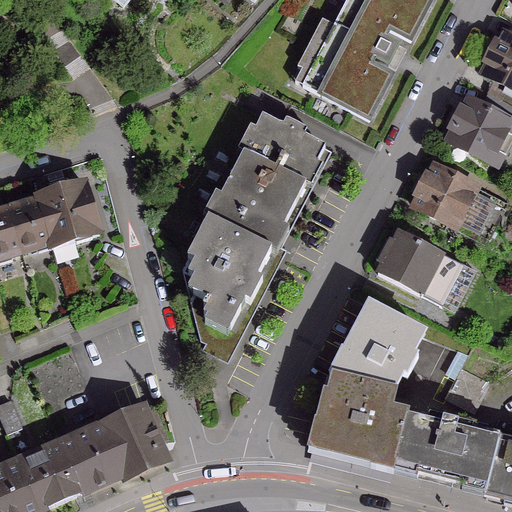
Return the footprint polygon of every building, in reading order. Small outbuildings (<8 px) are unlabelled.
[(427,0),(347,0),(300,89),(367,124),(390,81),(360,65),(378,29),(408,45),(431,2),(427,0)] [(484,65),(486,66),(481,77),(492,83),(485,96),(486,96),(511,110),(511,108),(511,41),(502,36),(496,47),(494,46),(484,65)] [(383,60),(388,51),(379,47),(374,55),(383,60)] [(450,131),(452,133),(446,143),(488,165),(509,126),(511,127),(511,110),(486,96),(479,109),(467,103),(462,114),(460,112),(450,131)] [(207,222),(206,221),(180,271),(198,344),(223,357),(253,298),(274,257),(275,256),(269,254),(294,206),(323,151),(260,119),(207,222)] [(414,198),(417,199),(411,210),(484,248),(503,212),(472,196),(474,191),(433,170),(427,180),(424,179),(414,198)] [(0,214),(0,262),(50,247),(51,251),(98,237),(82,186),(78,188),(77,187),(45,197),(33,200),(34,204),(30,205),(1,214),(0,214)] [(418,298),(439,258),(398,236),(392,247),(390,245),(380,264),(382,266),(377,276),(418,298)] [(370,312),(369,314),(333,381),(393,397),(393,396),(390,395),(420,338),(370,312)] [(488,386),(459,372),(444,401),(472,415),(488,386)] [(482,500),(483,500),(498,442),(455,430),(456,428),(389,414),(393,397),(333,381),(313,450),(353,461),(438,482),(484,494),(482,500)] [(8,403),(0,406),(0,427),(4,437),(20,431),(8,403)] [(121,479),(122,482),(165,463),(154,439),(157,438),(162,436),(151,410),(141,414),(139,409),(126,414),(128,420),(73,444),(70,438),(44,449),(47,455),(0,475),(0,511),(43,511),(77,498),(87,494),(121,479)] [(511,445),(498,442),(483,500),(511,507),(511,445)]
